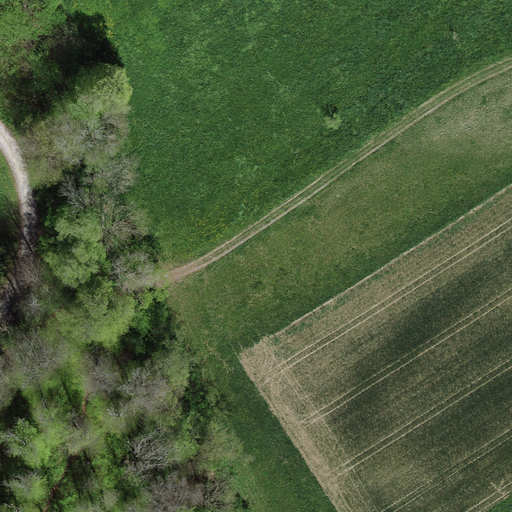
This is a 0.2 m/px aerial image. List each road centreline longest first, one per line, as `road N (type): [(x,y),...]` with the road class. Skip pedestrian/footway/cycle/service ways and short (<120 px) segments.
road 1 (track): [(0,380),(109,301),(210,263),(445,99),(511,67)]
road 2 (track): [(0,312),(27,269),(28,195),(0,149)]
